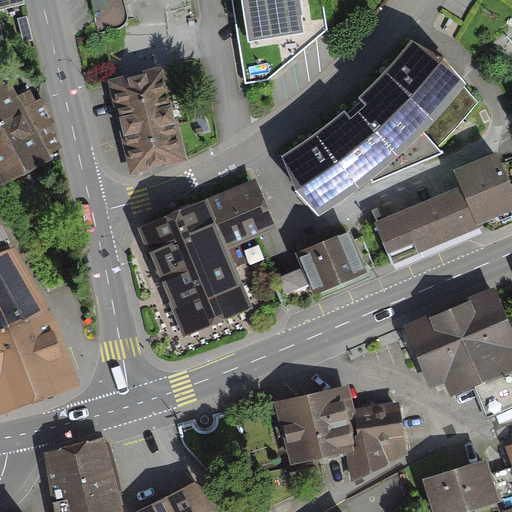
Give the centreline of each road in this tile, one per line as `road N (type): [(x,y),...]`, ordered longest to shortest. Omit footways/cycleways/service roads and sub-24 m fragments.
road 1 (residential): [(93,212),(173,188),(299,114),(412,0)]
road 2 (tertiary): [(93,212),(42,0)]
road 3 (primary): [(313,337),(511,253)]
road 4 (tertiary): [(131,405),(93,212)]
road 5 (primary): [(149,398),(313,337)]
road 6 (residential): [(313,337),(339,371),(450,430)]
road 7 (residential): [(307,511),(450,430)]
road 8 (residential): [(149,398),(161,427),(226,511)]
road 9 (primary): [(4,439),(131,405)]
